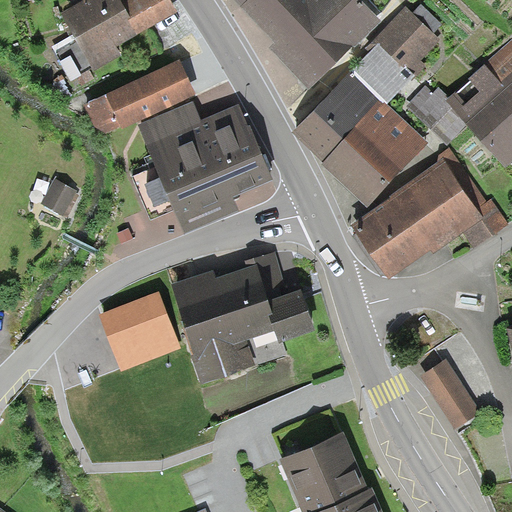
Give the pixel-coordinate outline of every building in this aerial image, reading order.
[(121,1),(119,0),(87,0),(61,15),(98,80),(126,64),(117,49),(137,37),(128,23),(132,21),(121,1)] [(169,0),(122,0),(121,1),(132,21),(128,23),(137,37),(177,14),(169,0)] [(250,0),(233,0),(241,8),(250,0)] [(250,0),(241,8),(275,45),(270,49),(310,93),(362,45),(365,49),(387,28),(361,0),(250,0)] [(385,102),(388,105),(426,66),(422,62),(441,42),(433,35),(442,25),(422,6),(414,14),(407,7),(387,28),(365,49),(370,54),(351,73),(381,102),(383,104),(385,102)] [(505,170),(511,163),(511,40),(486,64),(500,79),(458,117),(466,126),(505,170)] [(122,129),(123,132),(196,97),(180,62),(106,97),(122,129)] [(381,102),(351,73),(292,135),(323,163),(381,102)] [(448,146),(466,126),(458,117),(444,101),(448,98),(439,88),(433,94),(426,86),(407,106),(448,146)] [(107,135),(122,129),(106,97),(84,105),(95,129),(107,135)] [(193,102),(139,127),(178,223),(273,185),(251,126),(248,126),(240,106),(201,121),(193,102)] [(383,104),(381,102),(323,163),(320,165),(368,212),(429,144),(388,105),(385,102),(383,104)] [(384,205),(351,227),(389,282),(432,253),(434,256),(463,235),(474,250),(509,226),(492,200),(488,203),(450,148),(437,158),(440,162),(382,202),(384,205)] [(55,179),(40,204),(65,219),(80,194),(55,179)] [(253,260),(171,288),(197,363),(193,364),(201,386),(256,367),(248,342),(274,333),(278,346),(315,334),(292,268),(282,272),(275,253),(253,260)] [(181,349),(159,293),(100,316),(121,372),(181,349)] [(421,378),(455,430),(482,413),(447,361),(421,378)] [(369,492),(343,434),(279,463),(300,511),(382,511),(373,490),(369,492)]
